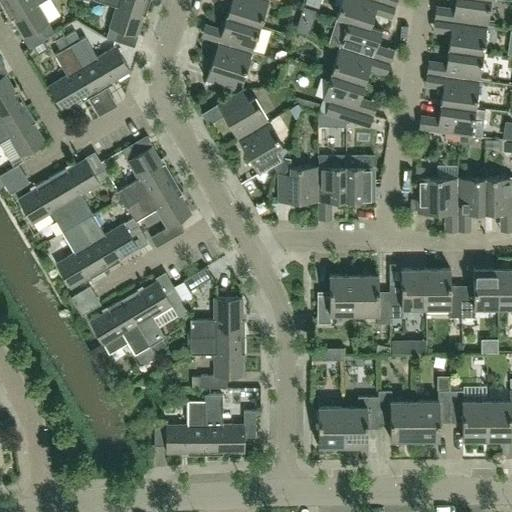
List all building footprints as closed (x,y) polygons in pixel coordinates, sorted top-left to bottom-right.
[(55,16),(45,0),(9,0),(2,4),(11,19),(13,18),(24,37),(40,27),(46,37),(54,33),(47,21),(55,16)] [(145,15),(149,0),(96,0),(116,6),(106,38),(115,41),(118,30),(136,35),(143,15),(145,15)] [(260,25),(267,0),(231,0),(226,15),(260,25)] [(370,26),(378,0),(377,0),(340,0),(336,16),(347,20),(347,19),(369,26),(370,26)] [(487,25),(490,0),(454,0),(452,20),(487,25)] [(252,52),(260,25),(226,15),(218,41),(252,52)] [(373,56),(381,29),(370,26),(369,26),(347,19),(347,20),(339,46),(373,56)] [(483,53),(487,25),(452,20),(448,48),(483,53)] [(66,35),(64,36),(69,45),(80,39),(75,30),(66,35)] [(63,34),(54,39),(60,50),(69,45),(64,36),(63,34)] [(111,81),(129,70),(115,46),(97,57),(84,36),(80,39),(69,45),(97,92),(112,83),(111,81)] [(243,79),(252,52),(218,41),(206,79),(233,88),(236,76),(243,79)] [(97,92),(69,45),(60,50),(54,54),(66,75),(48,85),(62,110),(81,99),(82,101),(97,92)] [(364,83),(373,56),(339,46),(331,72),(364,83)] [(479,80),(483,53),(448,48),(444,75),(479,80)] [(275,52),(274,57),(283,60),(286,51),(280,49),(275,52)] [(511,69),(505,69),(503,82),(511,83),(511,69)] [(322,99),(329,101),(329,100),(356,109),(364,83),(331,72),(322,99)] [(0,121),(26,106),(18,91),(15,93),(4,74),(0,76),(0,121)] [(475,107),(479,80),(444,75),(440,102),(475,107)] [(268,121),(254,96),(248,100),(241,90),(217,104),(238,139),(268,121)] [(329,100),(329,101),(325,112),(352,121),(356,109),(329,100)] [(471,135),(475,107),(440,102),(436,130),(471,135)] [(44,141),(33,123),(35,121),(26,106),(0,121),(0,142),(9,137),(20,156),(44,141)] [(282,159),(276,149),(282,145),(268,121),(238,139),(258,173),(282,159)] [(485,139),(485,149),(499,149),(499,139),(485,139)] [(511,141),(503,142),(503,152),(511,151),(511,141)] [(173,178),(164,163),(162,164),(151,145),(135,155),(129,145),(121,150),(138,178),(117,190),(126,206),(173,178)] [(346,200),(345,155),(345,153),(318,153),(318,165),(318,201),(346,200)] [(374,200),(374,165),(354,165),(354,155),(345,155),(346,200),(374,200)] [(318,201),(318,165),(290,165),(290,157),(284,157),(278,172),(278,201),(318,201)] [(81,194),(109,177),(104,168),(94,174),(85,158),(66,169),(65,167),(50,176),(77,223),(93,214),(81,194)] [(77,223),(50,176),(35,185),(36,187),(18,198),(32,222),(50,211),(62,231),(77,223)] [(511,212),(511,176),(485,177),(485,212),(511,212)] [(457,212),(457,177),(417,177),(417,212),(457,212)] [(485,212),(485,177),(457,177),(457,212),(485,212)] [(156,247),(183,231),(177,221),(191,213),(180,194),(182,193),(173,178),(126,206),(133,217),(135,221),(155,209),(166,227),(150,236),(156,247)] [(118,258),(137,247),(128,231),(138,225),(135,221),(133,217),(104,234),(93,214),(77,223),(105,269),(120,260),(118,258)] [(105,269),(77,223),(62,231),(74,252),(56,263),(70,287),(88,276),(90,278),(105,269)] [(191,265),(208,258),(205,250),(187,257),(191,265)] [(190,289),(212,276),(206,266),(184,279),(190,289)] [(425,307),(425,268),(401,268),(401,291),(389,291),(389,297),(390,317),(402,317),(402,307),(425,307)] [(450,284),(450,268),(425,268),(425,307),(449,307),(449,317),(461,317),(461,291),(461,284),(450,284)] [(497,307),(497,268),(473,268),(473,291),(461,291),(461,317),(474,317),(474,307),(497,307)] [(511,268),(497,268),(497,307),(511,306),(511,268)] [(378,296),(377,274),(353,275),(354,313),(377,313),(377,323),(390,323),(390,317),(389,297),(378,296)] [(354,313),(353,275),(328,275),(329,297),(317,297),(317,323),(330,323),(330,313),(354,313)] [(165,336),(152,316),(171,305),(178,317),(188,311),(175,288),(165,294),(157,280),(138,291),(137,289),(122,298),(149,345),(165,336)] [(242,319),(242,297),(214,297),(214,319),(190,319),(190,336),(244,336),(244,319),(242,319)] [(149,345),(122,298),(107,307),(108,309),(89,320),(109,353),(127,342),(134,354),(149,345)] [(242,375),(242,354),(244,354),(244,336),(190,336),(190,354),(214,354),(214,375),(200,375),(200,387),(226,387),(226,375),(242,375)] [(411,340),(411,354),(426,354),(426,340),(411,340)] [(455,342),(450,348),(450,354),(461,353),(461,342),(455,342)] [(150,347),(135,356),(141,366),(156,357),(150,347)] [(311,360),(344,360),(344,348),(311,348),(311,360)] [(511,438),(511,415),(511,389),(510,390),(510,400),(486,400),(486,438),(511,438)] [(414,438),(414,400),(391,400),(391,390),(378,390),(378,396),(378,416),(390,416),(390,438),(414,438)] [(439,438),(439,416),(450,416),(450,390),(438,390),(438,400),(414,400),(414,438),(439,438)] [(486,438),(486,400),(463,400),(463,390),(458,390),(450,390),(450,416),(462,416),(462,438),(486,438)] [(244,451),(244,436),(255,436),(255,410),(243,410),(243,424),(222,424),(222,394),(204,394),(204,400),(205,400),(205,454),(222,454),(222,452),(244,451)] [(378,416),(378,396),(357,396),(357,406),(342,406),(342,444),(367,444),(367,422),(378,422),(378,416)] [(205,400),(204,400),(187,400),(187,424),(166,424),(166,419),(154,419),(154,446),(166,446),(166,452),(187,452),(187,454),(205,454),(205,400)] [(342,444),(342,406),(318,406),(318,445),(342,444)]
